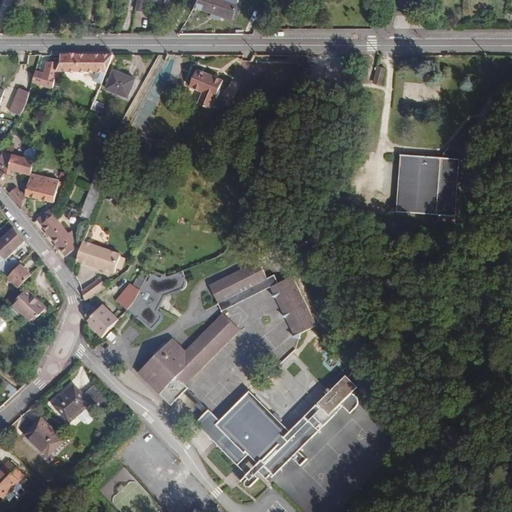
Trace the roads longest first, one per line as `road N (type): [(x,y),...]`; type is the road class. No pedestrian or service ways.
road 1 (secondary): [(401,45),(0,44)]
road 2 (residential): [(69,335),(210,485)]
road 3 (residential): [(69,335),(70,288),(0,196)]
